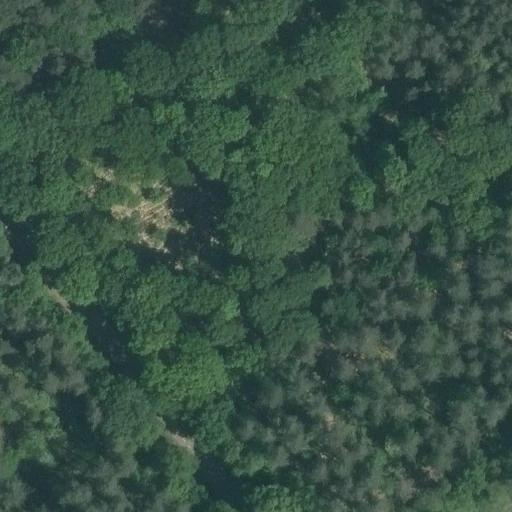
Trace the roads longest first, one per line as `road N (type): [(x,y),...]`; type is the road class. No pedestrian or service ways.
road 1 (unclassified): [(245,511),(0,206)]
road 2 (track): [(325,0),(257,45),(75,126),(37,134),(0,158)]
